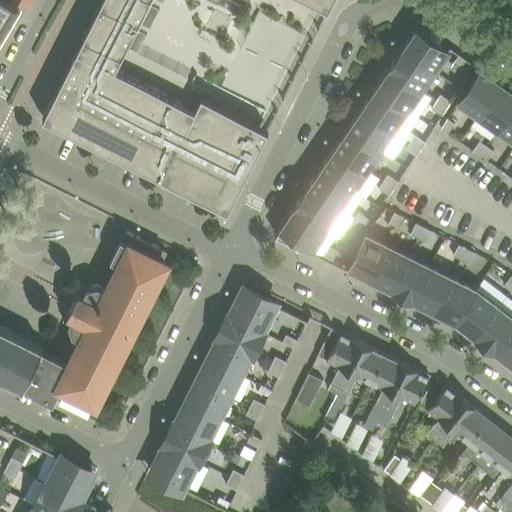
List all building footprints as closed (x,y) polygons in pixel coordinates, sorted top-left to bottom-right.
[(0,0),(0,19),(9,24),(20,5),(11,0),(0,0)] [(269,127),(202,93),(195,107),(116,67),(121,57),(129,40),(138,45),(148,26),(139,22),(142,15),(151,20),(160,1),(157,0),(310,0),(328,9),(332,0),(101,0),(43,115),(228,209),(269,127)] [(9,24),(0,19),(0,42),(5,34),(3,34),(9,24)] [(403,46),(436,69),(450,48),(440,42),(442,39),(419,23),(403,46)] [(389,66),(422,89),(436,69),(403,46),(389,66)] [(459,53),(452,63),(458,68),(466,58),(459,53)] [(422,89),(389,66),(376,86),(409,108),(422,89)] [(481,67),(458,100),(478,114),(502,81),(481,67)] [(478,114),(498,128),(511,107),(511,88),(502,81),(478,114)] [(409,108),(376,86),(362,106),(395,128),(409,108)] [(441,92),(437,99),(447,106),(452,98),(441,92)] [(235,95),(229,106),(248,116),(254,105),(235,95)] [(443,113),(447,106),(437,99),(432,106),(443,113)] [(395,128),(362,106),(349,126),(382,148),(395,128)] [(511,107),(498,128),(511,137),(511,107)] [(441,126),(448,131),(455,121),(448,115),(441,126)] [(335,145),(368,168),(382,148),(349,126),(335,145)] [(421,146),(426,139),(416,132),(411,139),(421,146)] [(480,153),(487,143),(480,138),(473,148),(480,153)] [(416,153),(421,146),(411,139),(406,146),(416,153)] [(494,148),(487,143),(480,153),(487,158),(494,148)] [(322,165),(355,188),(368,168),(335,145),(322,165)] [(355,188),(322,165),(308,185),(341,208),(355,188)] [(399,179),(389,171),(384,179),(394,186),(399,179)] [(394,186),(384,179),(379,186),(389,193),(394,186)] [(295,205),(328,227),(341,208),(308,185),(295,205)] [(303,246),(305,242),(314,248),(328,227),(295,205),(276,232),(290,239),(289,240),(290,240),(291,238),(300,244),(299,245),(300,245),(303,246)] [(364,223),(370,217),(360,209),(354,215),(364,223)] [(403,213),(395,209),(389,220),(397,224),(403,213)] [(359,230),(364,223),(354,215),(349,222),(359,230)] [(418,235),(424,224),(417,220),(411,231),(418,235)] [(432,228),(424,224),(418,235),(426,239),(432,228)] [(107,287),(97,282),(87,286),(81,283),(64,318),(69,321),(73,331),(82,336),(68,363),(41,349),(43,345),(0,323),(0,369),(54,394),(60,382),(96,400),(167,259),(163,258),(167,249),(126,229),(112,257),(120,261),(107,287)] [(371,277),(389,241),(366,230),(348,266),(371,277)] [(410,252),(389,241),(371,277),(392,288),(410,252)] [(321,253),(333,259),(338,247),(327,242),(321,253)] [(461,257),(467,245),(459,242),(454,253),(461,257)] [(475,249),(467,245),(461,257),(469,261),(475,249)] [(432,263),(410,252),(392,288),(413,299),(432,263)] [(453,273),(432,263),(413,299),(435,309),(453,273)] [(478,286),(453,273),(435,309),(456,320),(478,286)] [(244,285),(234,305),(230,313),(228,311),(228,312),(263,330),(264,329),(263,329),(276,302),(244,285)] [(475,335),(500,303),(478,286),(456,320),(475,335)] [(511,326),(511,312),(500,303),(475,335),(494,349),(511,326)] [(263,330),(228,312),(227,313),(229,314),(226,320),(224,319),(224,320),(226,321),(223,327),(221,326),(220,327),(222,328),(219,334),(217,333),(217,334),(253,351),(252,350),(255,344),(256,345),(257,344),(255,343),(258,337),(259,338),(260,336),(259,336),(262,330),(263,330)] [(511,326),(494,349),(511,363),(511,326)] [(338,392),(363,340),(341,329),(328,356),(341,363),(329,388),(337,391),(338,392)] [(294,345),(298,337),(287,332),(283,339),(294,345)] [(253,351),(217,334),(216,334),(218,335),(208,356),(211,357),(241,372),(251,351),(252,352),(253,351)] [(337,415),(342,405),(358,371),(372,378),(386,351),(363,340),(338,392),(337,391),(328,411),(337,415)] [(379,421),(408,362),(386,351),(372,378),(384,384),(364,426),(373,431),(378,421),(379,421)] [(283,367),(287,359),(276,353),(272,361),(283,367)] [(241,372),(211,357),(208,356),(198,377),(197,376),(197,377),(230,394),(241,372)] [(280,374),(283,367),(272,361),(268,369),(280,374)] [(416,400),(430,373),(408,362),(379,421),(386,424),(401,393),(416,400)] [(324,377),(310,370),(296,398),(310,405),(324,377)] [(230,394),(197,377),(196,378),(197,378),(186,399),(189,400),(219,415),(230,394)] [(436,437),(467,397),(447,382),(441,390),(431,382),(421,399),(429,405),(440,415),(428,431),(436,437)] [(262,410),(266,402),(254,396),(250,404),(262,410)] [(504,429),(485,414),(487,413),(467,397),(436,437),(444,443),(456,427),(468,437),(471,439),(464,449),(480,461),(504,429)] [(219,415),(189,400),(186,399),(176,420),(174,419),(210,437),(210,436),(209,436),(219,415)] [(258,417),(262,410),(250,404),(247,412),(258,417)] [(210,437),(174,419),(173,420),(175,421),(172,427),(170,426),(170,427),(172,428),(169,434),(167,433),(166,434),(168,435),(165,441),(163,440),(163,441),(199,459),(199,458),(198,457),(201,451),(202,452),(203,451),(201,450),(204,444),(206,445),(206,444),(205,443),(208,437),(209,438),(210,437)] [(504,509),(511,498),(511,435),(504,429),(480,461),(495,473),(502,463),(503,464),(511,471),(511,481),(496,503),(504,509)] [(263,437),(252,431),(248,439),(259,445),(263,437)] [(198,459),(199,459),(163,441),(165,442),(151,469),(184,485),(197,459),(198,459)] [(385,467),(391,471),(402,457),(395,452),(385,467)] [(12,454),(8,462),(20,467),(24,460),(12,454)] [(94,470),(62,454),(48,481),(47,480),(47,481),(82,499),(82,498),(80,497),(94,470)] [(20,467),(8,462),(5,469),(16,475),(20,467)] [(241,480),(245,472),(234,466),(230,474),(241,480)] [(241,480),(230,474),(226,482),(238,488),(241,480)] [(437,483),(431,478),(420,492),(427,497),(437,483)] [(82,499),(47,481),(46,481),(48,482),(45,488),(43,487),(43,489),(44,489),(41,495),(40,495),(39,496),(40,496),(37,502),(36,502),(55,511),(73,511),(76,506),(78,507),(79,505),(77,505),(80,498),(82,499)] [(437,483),(427,497),(433,502),(444,487),(437,483)] [(454,511),(464,511),(469,506),(463,501),(454,511)] [(55,511),(36,502),(35,503),(36,503),(32,511),(55,511)] [(498,511),(499,511),(486,502),(478,511),(498,511)]
